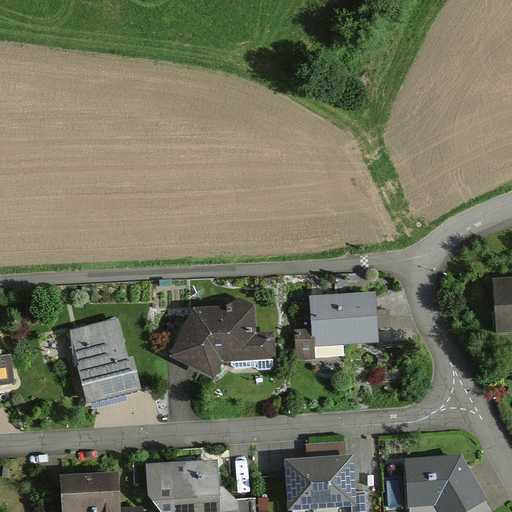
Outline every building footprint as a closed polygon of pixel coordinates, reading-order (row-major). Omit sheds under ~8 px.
[(511,335),(511,280),(493,281),(496,336),(511,335)] [(377,347),(375,296),(303,298),(305,350),(377,347)] [(248,333),(248,305),(190,307),(165,361),(213,381),(225,359),(272,359),(271,333),(248,333)] [(128,361),(118,321),(70,333),(79,368),(74,369),(84,407),(141,393),(132,360),(128,361)] [(0,356),(0,387),(14,386),(10,355),(0,356)] [(356,494),(354,459),(349,459),(348,444),(306,446),(307,461),(284,462),(286,511),(330,511),(352,511),(351,511),(365,511),(365,494),(356,494)] [(434,511),(467,511),(483,504),(460,457),(403,459),(406,511),(433,509),(434,511)] [(233,511),(230,464),(144,467),(144,505),(149,511),(233,511)] [(115,507),(115,479),(59,480),(59,511),(135,511),(135,506),(115,507)]
